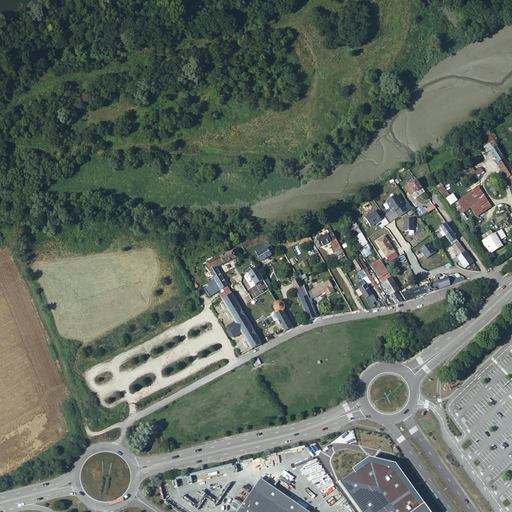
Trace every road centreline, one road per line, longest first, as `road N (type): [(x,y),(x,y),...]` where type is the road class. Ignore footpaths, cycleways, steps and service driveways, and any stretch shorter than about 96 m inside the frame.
road 1 (residential): [(116,449),(132,417),(292,333),(487,276)]
road 2 (secondary): [(135,477),(369,413)]
road 3 (secondary): [(360,395),(293,428),(131,461)]
road 4 (secondary): [(414,382),(511,292)]
road 5 (secondary): [(503,290),(403,369)]
road 6 (unclassified): [(386,223),(417,270),(487,276)]
